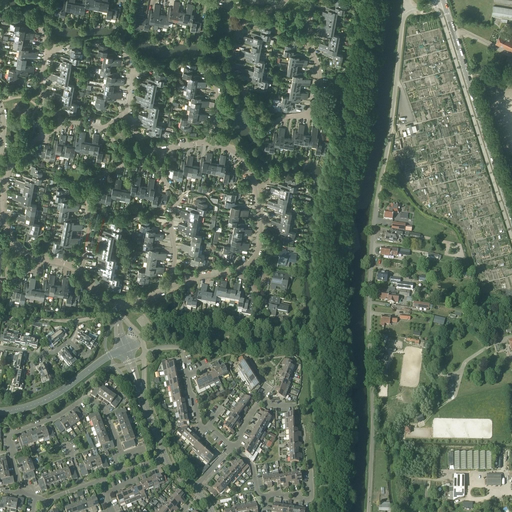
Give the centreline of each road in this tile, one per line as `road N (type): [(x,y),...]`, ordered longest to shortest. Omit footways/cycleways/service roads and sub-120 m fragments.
road 1 (residential): [(368,511),(372,226),(404,8)]
road 2 (residential): [(202,143),(241,157),(257,187),(256,258),(171,288)]
road 3 (residential): [(21,490),(11,434),(87,397),(105,410),(121,448),(114,455),(120,473)]
road 4 (tertiary): [(448,14),(511,215)]
road 5 (residential): [(247,15),(232,51),(254,113),(271,121),(305,114)]
road 6 (tertiary): [(0,412),(56,395),(123,349)]
road 7 (residential): [(305,114),(319,87),(306,26),(310,0)]
